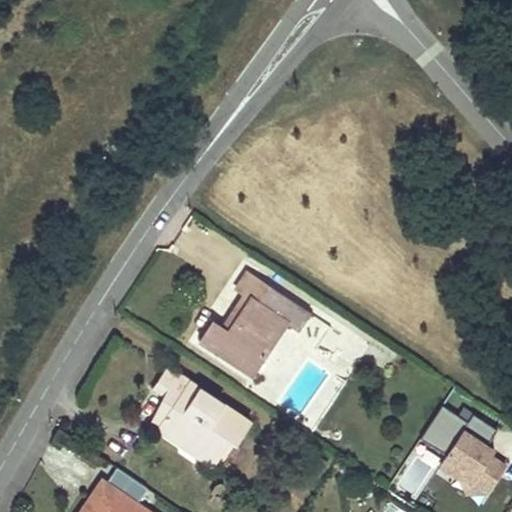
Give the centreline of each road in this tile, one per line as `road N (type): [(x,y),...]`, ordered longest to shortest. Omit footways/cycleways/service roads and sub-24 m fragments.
road 1 (residential): [(215,140),(113,282),(0,471)]
road 2 (residential): [(380,0),(511,149)]
road 3 (residential): [(215,140),(343,0)]
road 4 (residential): [(306,0),(215,140)]
